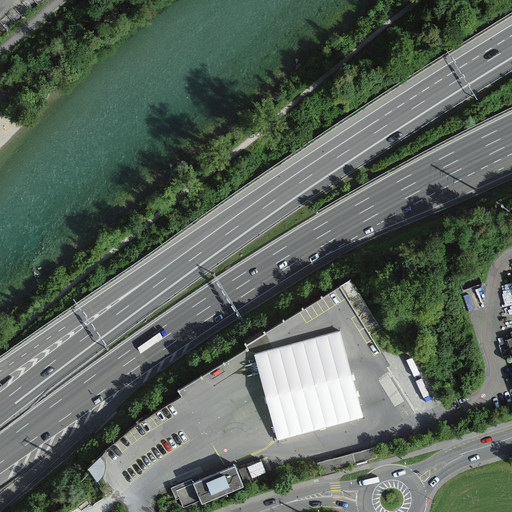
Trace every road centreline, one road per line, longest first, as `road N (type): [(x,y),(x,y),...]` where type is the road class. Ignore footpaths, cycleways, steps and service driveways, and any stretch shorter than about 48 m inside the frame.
road 1 (motorway): [(0,454),(287,255),(511,135)]
road 2 (motorway): [(511,64),(10,399)]
road 3 (motorway): [(383,127),(123,309),(10,399)]
road 4 (motorway): [(383,127),(296,168),(0,372)]
road 5 (motorway): [(511,46),(383,127)]
